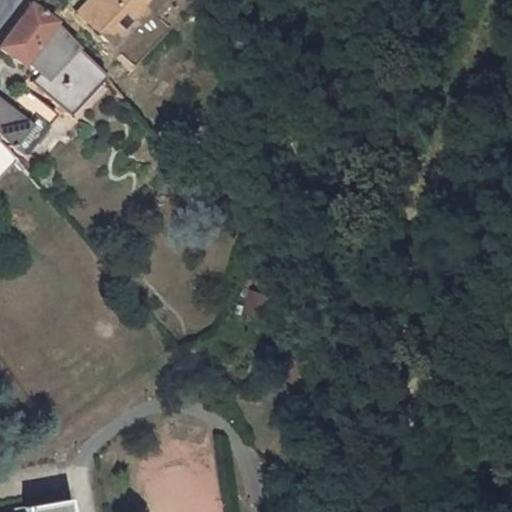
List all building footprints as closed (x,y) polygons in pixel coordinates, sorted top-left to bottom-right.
[(84,0),(75,9),(106,40),(131,13),(128,11),(138,0),(84,0)] [(29,3),(0,42),(0,50),(22,65),(25,61),(38,71),(30,81),(68,115),(105,79),(101,75),(54,20),(29,3)] [(3,117),(0,114),(0,137),(21,155),(55,115),(44,105),(38,111),(21,97),(3,117)] [(0,177),(17,161),(0,140),(0,177)] [(262,316),(267,291),(250,287),(245,313),(262,316)] [(64,511),(62,498),(10,507),(11,511),(64,511)]
